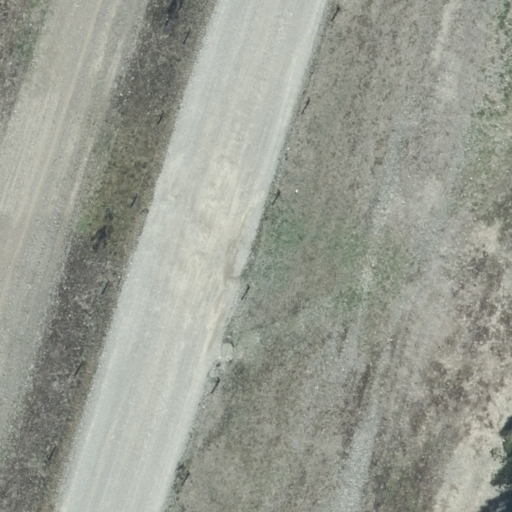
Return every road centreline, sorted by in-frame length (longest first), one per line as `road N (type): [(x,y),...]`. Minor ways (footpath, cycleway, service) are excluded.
road 1 (unclassified): [(85,511),(249,0)]
road 2 (track): [(0,277),(89,0)]
road 3 (track): [(511,386),(436,511)]
